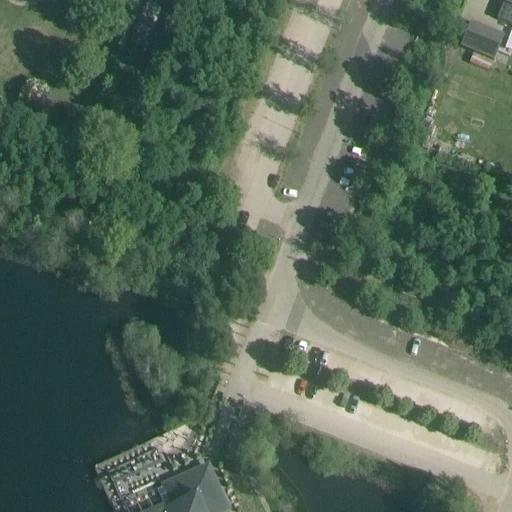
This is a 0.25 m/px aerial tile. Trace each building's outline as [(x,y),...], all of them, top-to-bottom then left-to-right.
[(156,13),(159,14),(164,0),(132,0),(122,27),(134,32),(129,46),(142,51),(156,13)] [(511,0),(492,0),(503,4),(497,20),(511,26),(511,0)] [(471,25),(461,48),(474,53),(493,61),(494,61),(503,39),(503,38),(486,31),(471,25)] [(462,78),(458,90),(490,102),(494,90),(462,78)] [(412,152),(423,156),(428,140),(417,136),(412,152)] [(228,454),(233,433),(212,428),(207,449),(228,454)] [(162,511),(225,511),(227,511),(208,468),(164,487),(173,507),(162,511)]
